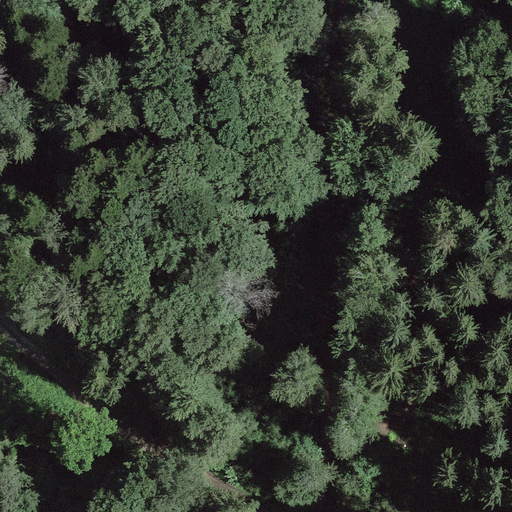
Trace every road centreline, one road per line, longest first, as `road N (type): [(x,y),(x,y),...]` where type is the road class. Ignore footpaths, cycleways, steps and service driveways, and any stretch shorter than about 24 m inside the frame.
road 1 (track): [(344,0),(354,256),(317,511)]
road 2 (track): [(269,511),(112,418),(0,315)]
